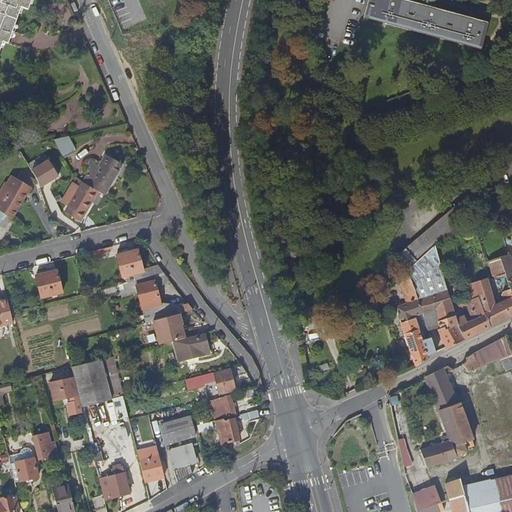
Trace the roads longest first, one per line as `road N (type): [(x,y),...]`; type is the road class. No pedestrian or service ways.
road 1 (primary): [(239,0),(227,63),(227,161),(270,337)]
road 2 (unknown): [(296,435),(136,227)]
road 3 (residential): [(296,435),(511,325)]
road 4 (residential): [(81,0),(172,218)]
road 5 (residential): [(0,263),(172,218)]
road 6 (residential): [(172,218),(217,307),(270,337)]
road 7 (residential): [(296,435),(160,511)]
